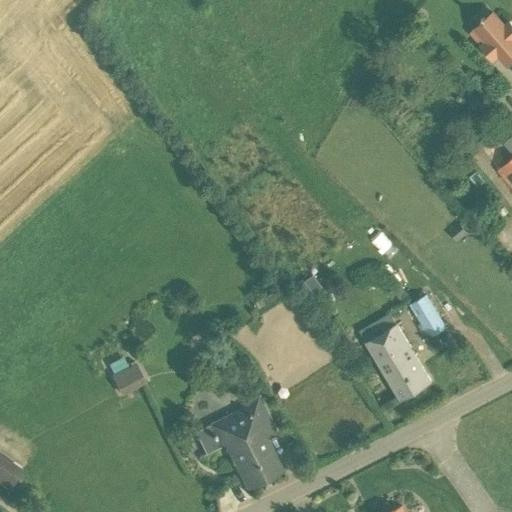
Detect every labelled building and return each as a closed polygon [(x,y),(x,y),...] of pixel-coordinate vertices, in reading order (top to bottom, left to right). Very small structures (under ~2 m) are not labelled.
[(505,26),(493,11),(485,18),(483,16),(481,19),(482,20),(474,27),(487,41),(481,46),(492,59),(498,55),(507,66),(511,61),(511,23),(510,21),(505,26)] [(485,103),(477,94),(468,103),(476,111),(485,103)] [(511,188),(511,157),(497,170),(511,188)] [(459,223),(449,231),(457,241),(467,233),(459,223)] [(303,282),(293,289),(303,302),(313,294),(303,282)] [(429,337),(446,327),(426,294),(409,304),(420,323),(417,325),(424,336),(427,334),(429,337)] [(400,398),(430,380),(396,323),(366,341),(400,398)] [(128,366),(123,356),(108,363),(114,373),(112,374),(120,388),(143,377),(135,362),(128,366)] [(210,424),(195,431),(206,454),(226,444),(246,486),(283,469),(266,434),(276,429),(264,403),(234,417),(232,412),(210,423),(210,424)] [(0,480),(8,486),(20,470),(0,456),(0,480)]
